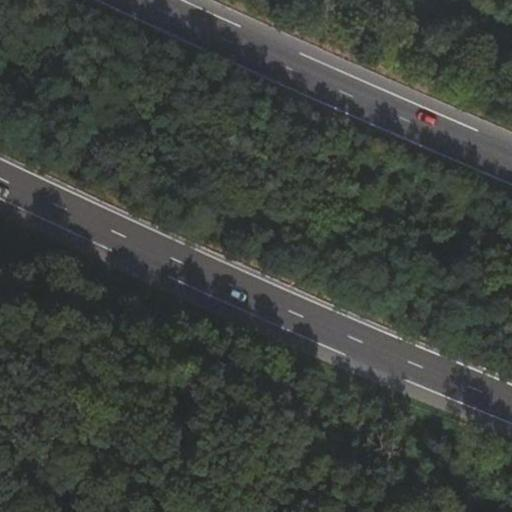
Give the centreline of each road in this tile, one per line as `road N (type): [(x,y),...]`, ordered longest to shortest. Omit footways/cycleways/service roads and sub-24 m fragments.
road 1 (trunk): [(0,176),(511,402)]
road 2 (trunk): [(511,163),(142,0)]
road 3 (track): [(333,433),(164,337),(8,299),(0,290)]
